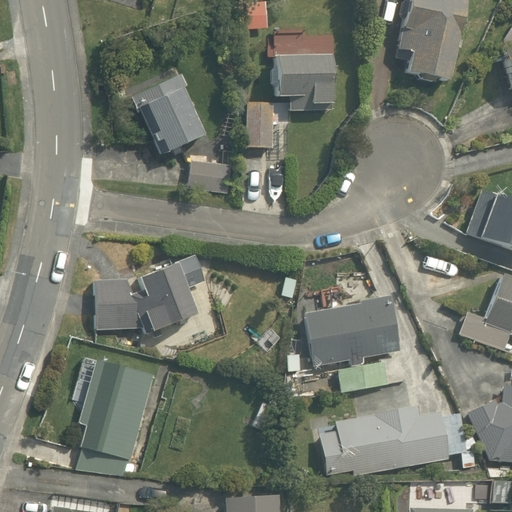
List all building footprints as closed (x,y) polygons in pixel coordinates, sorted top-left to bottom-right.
[(469,0),(419,0),(419,8),(403,6),(396,57),(412,59),(409,81),(457,88),(469,0)] [(268,37),(268,11),(245,11),(244,37),(268,37)] [(332,39),(272,36),(269,101),(277,101),(276,119),(312,120),(313,112),(336,114),(338,67),(331,66),(332,39)] [(511,50),(501,53),(511,111),(511,110),(511,50)] [(196,137),(179,94),(144,108),(161,151),(196,137)] [(275,109),(248,108),(247,127),(235,126),(234,153),(272,155),(275,109)] [(227,166),(190,164),(189,191),(226,193),(227,166)] [(511,202),(481,188),(459,234),(511,258),(511,202)] [(124,281),(90,280),(89,327),(140,330),(144,340),(196,319),(174,265),(136,280),(141,294),(123,293),(124,281)] [(511,278),(503,275),(483,328),(511,338),(511,278)] [(342,398),(393,386),(386,358),(400,354),(387,301),(306,321),(318,371),(335,367),(342,398)] [(162,383),(86,359),(71,407),(82,411),(77,428),(87,432),(75,470),(121,484),(127,462),(137,465),(162,383)] [(511,392),(501,392),(500,404),(466,419),(465,441),(481,441),(480,466),(511,467),(511,392)] [(323,435),(331,482),(451,462),(443,414),(422,418),(420,409),(379,415),(380,420),(340,426),(341,432),(323,435)] [(511,486),(473,485),(472,508),(511,509),(511,486)] [(283,511),(283,502),(227,503),(226,511),(283,511)]
